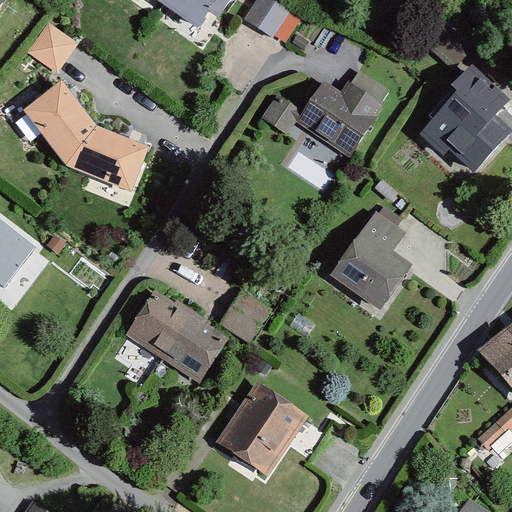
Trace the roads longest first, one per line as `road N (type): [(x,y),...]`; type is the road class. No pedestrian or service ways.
road 1 (tertiary): [(511,274),(355,511)]
road 2 (residential): [(158,511),(0,393)]
